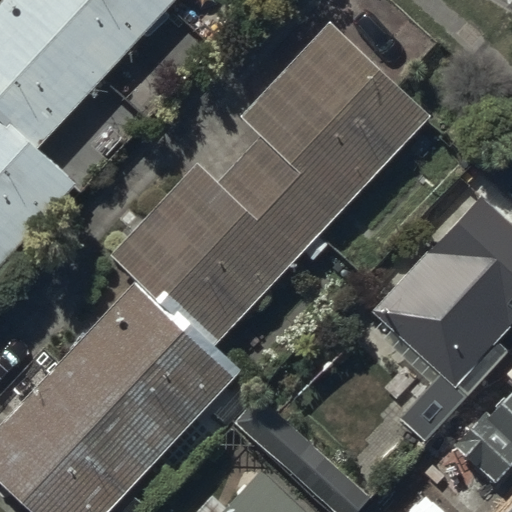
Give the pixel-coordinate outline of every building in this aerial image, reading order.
[(157,0),(0,0),(0,252),(73,173),(33,136),(157,0)] [(209,339),(427,104),(328,13),(244,104),(263,121),(220,168),(194,144),(104,242),(134,269),(0,413),(0,468),(47,511),(93,511),(234,361),(209,339)] [(452,377),(511,311),(511,213),(476,180),(366,299),(452,377)] [(511,380),(487,407),(482,402),(452,435),(493,473),(511,452),(511,380)] [(313,511),(260,463),(214,511),(313,511)] [(433,511),(410,488),(385,511),(433,511)]
